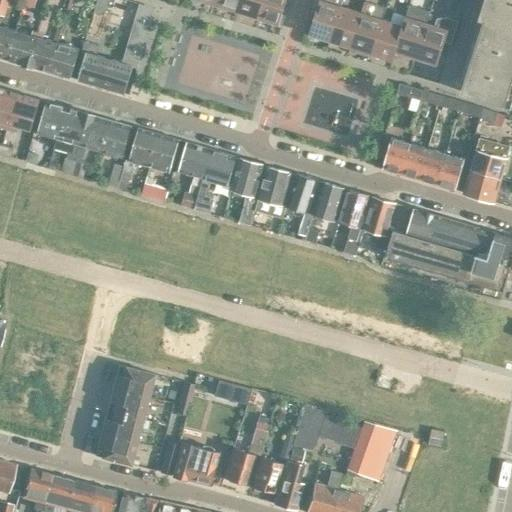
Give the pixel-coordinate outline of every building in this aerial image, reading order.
[(0,0),(0,14),(5,16),(8,0),(0,0)] [(96,0),(95,8),(104,11),(107,0),(96,0)] [(110,0),(107,13),(120,16),(117,26),(130,30),(138,0),(110,0)] [(216,0),(215,4),(236,10),(239,0),(216,0)] [(239,0),(236,10),(257,17),(261,0),(239,0)] [(261,0),(257,17),(282,25),(285,14),(282,13),(285,0),(261,0)] [(330,40),(341,6),(342,0),(314,0),(311,11),(315,12),(311,23),(308,22),(304,32),(330,40)] [(511,0),(489,0),(461,91),(510,107),(511,101),(511,0)] [(371,53),(382,19),(385,7),(365,1),(361,12),(350,46),(356,48),(356,51),(357,53),(368,56),(370,55),(371,53)] [(395,51),(415,57),(426,22),(430,11),(409,4),(405,16),(404,16),(401,25),(402,25),(394,50),(395,51)] [(141,5),(131,37),(143,41),(153,9),(141,5)] [(330,40),(350,46),(361,12),(341,6),(330,40)] [(392,16),(390,21),(382,19),(371,53),(393,60),(395,51),(394,50),(402,25),(401,25),(404,16),(393,12),(392,16)] [(426,22),(415,57),(427,61),(429,61),(440,65),(443,54),(440,53),(444,41),(451,43),(458,20),(449,17),(437,18),(434,25),(426,22)] [(0,56),(6,58),(15,29),(0,24),(0,56)] [(36,35),(15,29),(6,58),(22,63),(21,63),(27,65),(36,35)] [(57,41),(36,35),(27,65),(33,67),(33,66),(48,71),(57,41)] [(123,63),(108,58),(100,86),(124,93),(132,65),(136,66),(143,41),(131,37),(130,37),(123,63)] [(85,52),(77,79),(100,86),(108,58),(95,54),(98,45),(84,40),(81,51),(85,52)] [(78,48),(57,41),(48,71),(70,77),(78,48)] [(397,92),(480,116),(482,106),(399,82),(397,92)] [(0,126),(6,128),(17,92),(0,87),(0,126)] [(39,99),(17,92),(6,128),(15,131),(17,125),(30,129),(39,99)] [(58,138),(67,107),(46,101),(42,114),(38,113),(33,130),(58,138)] [(82,111),(67,107),(58,138),(55,147),(68,151),(62,171),(71,174),(71,173),(88,113),(82,111)] [(482,118),(494,121),(497,111),(485,108),(482,118)] [(100,150),(109,119),(94,115),(94,114),(88,113),(71,173),(80,175),(88,146),(100,150)] [(131,125),(109,119),(100,150),(122,156),(131,125)] [(149,165),(159,133),(138,127),(129,159),(126,158),(118,187),(126,189),(134,160),(149,165)] [(170,171),(179,139),(159,133),(149,165),(170,171)] [(382,168),(400,174),(409,142),(391,137),(382,168)] [(480,137),(476,148),(463,192),(494,201),(507,157),(506,157),(509,146),(480,137)] [(211,148),(187,141),(184,149),(184,151),(178,169),(194,174),(193,177),(191,184),(200,187),(201,184),(203,176),(205,169),(211,148)] [(400,174),(418,179),(428,148),(409,142),(400,174)] [(1,144),(0,148),(0,153),(9,156),(12,147),(1,144)] [(25,161),(37,164),(41,151),(28,148),(25,161)] [(203,176),(201,184),(200,187),(195,204),(210,209),(212,199),(207,190),(208,186),(210,178),(227,183),(232,185),(240,156),(235,155),(211,148),(205,169),(203,176)] [(418,179),(436,184),(446,153),(428,148),(418,179)] [(446,153),(436,184),(454,189),(464,158),(446,153)] [(263,163),(240,156),(232,185),(231,189),(235,191),(237,194),(242,195),(245,194),(246,194),(239,221),(250,224),(257,197),(254,196),(263,163)] [(123,166),(114,163),(109,184),(118,187),(123,166)] [(282,198),(290,171),(267,165),(255,208),(255,209),(282,217),(285,205),(281,203),(282,198)] [(318,179),(296,173),(287,205),(285,210),(292,212),(294,207),(304,210),(298,232),(305,235),(312,212),(308,211),(318,179)] [(343,187),(322,180),(313,213),(334,219),(343,187)] [(164,200),(168,189),(144,182),(141,194),(164,200)] [(364,227),(360,226),(369,194),(348,188),(338,220),(351,224),(344,251),(357,254),(364,227)] [(196,194),(185,190),(181,204),(192,207),(196,194)] [(373,230),(371,239),(372,240),(375,241),(374,245),(385,248),(388,235),(385,234),(390,217),(394,202),(373,196),(365,223),(364,228),(373,230)] [(458,220),(406,205),(399,230),(451,245),(458,220)] [(494,230),(458,220),(451,245),(487,256),(494,230)] [(399,230),(392,228),(384,255),(504,289),(511,261),(511,234),(494,230),(487,256),(451,245),(399,230)] [(308,230),(305,239),(315,242),(318,233),(308,230)] [(117,364),(111,387),(146,395),(152,373),(117,364)] [(217,379),(212,395),(245,404),(250,388),(217,379)] [(183,380),(181,388),(190,391),(192,383),(183,380)] [(111,387),(106,409),(140,418),(146,395),(111,387)] [(181,388),(179,396),(188,398),(190,391),(181,388)] [(179,396),(177,403),(187,406),(188,398),(179,396)] [(187,406),(177,403),(175,411),(185,414),(187,406)] [(318,434),(353,447),(361,428),(324,414),(325,410),(303,405),(292,444),(310,449),(318,434)] [(106,409),(100,432),(135,441),(140,418),(106,409)] [(363,421),(361,428),(353,447),(346,468),(376,479),(393,432),(363,421)] [(249,443),(261,446),(266,431),(254,428),(249,443)] [(428,443),(441,446),(444,431),(431,428),(428,443)] [(279,456),(286,458),(293,431),(286,429),(279,456)] [(135,441),(100,432),(94,454),(129,463),(135,441)] [(168,441),(166,448),(175,451),(177,443),(168,441)] [(172,474),(186,478),(209,483),(217,451),(180,441),(172,474)] [(292,446),(288,459),(300,462),(304,449),(292,446)] [(166,448),(164,456),(173,458),(175,451),(166,448)] [(223,476),(227,478),(228,480),(232,481),(234,480),(246,483),(255,455),(232,448),(223,476)] [(164,456),(162,463),(172,466),(173,458),(164,456)] [(249,484),(252,485),(254,488),(258,490),(261,488),(272,491),(280,466),(257,458),(249,484)] [(285,459),(280,477),(280,476),(273,503),(295,509),(302,482),(296,481),(301,463),(285,459)] [(0,489),(7,491),(14,464),(0,460),(0,489)] [(172,466),(162,463),(160,471),(170,474),(172,466)] [(32,507),(41,509),(50,473),(28,467),(21,497),(33,500),(32,507)] [(305,511),(331,511),(337,489),(338,489),(342,473),(330,470),(326,486),(313,482),(305,511)] [(51,511),(53,505),(64,508),(72,479),(66,477),(50,473),(41,509),(39,511),(51,511)] [(337,489),(331,511),(356,511),(361,495),(349,492),(353,476),(342,473),(338,489),(337,489)] [(86,511),(93,484),(72,479),(64,508),(79,511),(86,511)] [(86,511),(109,511),(115,490),(109,488),(104,487),(93,484),(86,511)] [(135,511),(139,495),(122,491),(117,511),(135,511)] [(139,495),(135,511),(152,511),(156,499),(139,495)] [(0,511),(10,511),(13,504),(0,500),(0,511)] [(209,511),(159,500),(156,511),(209,511)]
